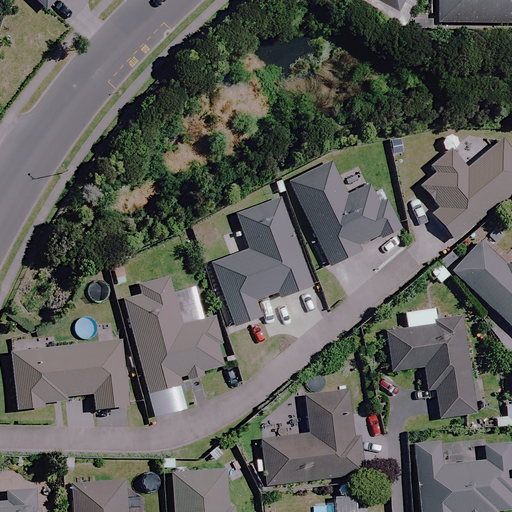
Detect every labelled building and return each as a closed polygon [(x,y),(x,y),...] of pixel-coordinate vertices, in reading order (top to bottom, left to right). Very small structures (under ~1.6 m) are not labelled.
[(30,0),(44,13),(55,0),(30,0)] [(402,0),(365,0),(395,16),(402,0)] [(511,0),(434,0),(433,23),(511,26),(511,0)] [(511,191),(511,158),(498,142),(464,170),(448,152),(432,165),(437,171),(417,188),(436,209),(428,216),(451,243),(511,191)] [(343,197),(328,164),(286,184),(332,283),(357,272),(348,253),(396,231),(383,203),(375,207),(366,186),(343,197)] [(308,289),(277,201),(233,217),(245,252),(207,266),(230,329),(258,319),(252,302),(274,294),(276,300),(308,289)] [(511,258),(504,267),(479,242),(450,273),(511,332),(511,258)] [(183,378),(185,385),(201,380),(199,373),(226,366),(212,316),(178,326),(165,279),(140,286),(142,296),(120,302),(145,395),(178,386),(176,380),(183,378)] [(434,322),(432,309),(402,314),(404,332),(384,335),(389,373),(420,369),(423,392),(432,391),(436,420),(471,415),(458,319),(434,322)] [(126,407),(119,342),(8,353),(14,412),(41,409),(40,405),(63,403),(62,399),(90,396),(91,411),(126,407)] [(344,419),(340,391),(302,396),(307,435),(257,442),(263,488),(359,475),(352,418),(344,419)] [(510,511),(504,443),(482,445),(483,463),(438,467),(436,444),(411,446),(417,511),(510,511)] [(224,508),(222,471),(170,474),(171,511),(230,511),(230,508),(224,508)] [(124,511),(124,483),(71,484),(71,511),(124,511)] [(33,511),(33,492),(5,492),(6,503),(0,503),(0,511),(33,511)]
